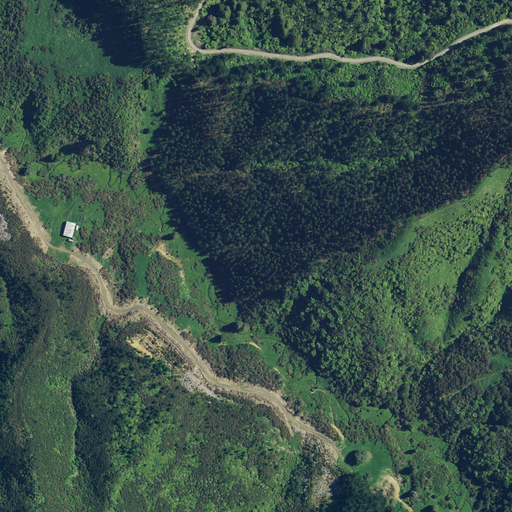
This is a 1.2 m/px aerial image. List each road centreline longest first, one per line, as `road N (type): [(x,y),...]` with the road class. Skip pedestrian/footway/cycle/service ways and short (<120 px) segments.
road 1 (unclassified): [(511,21),(419,60),(303,56),(200,49),(189,34),(202,0)]
road 2 (track): [(212,81),(390,113),(474,111),(511,124)]
